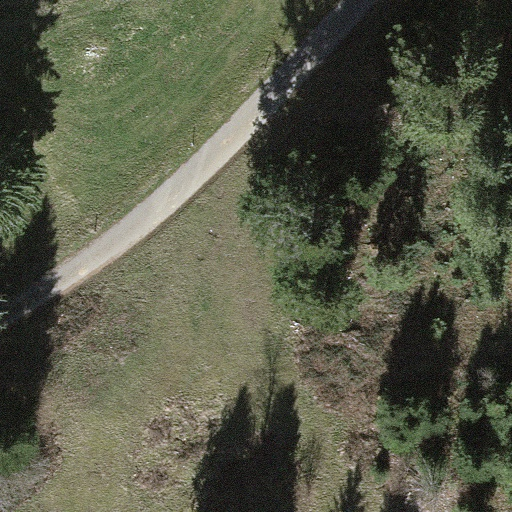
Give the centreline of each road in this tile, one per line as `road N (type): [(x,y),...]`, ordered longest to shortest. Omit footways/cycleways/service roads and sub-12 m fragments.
road 1 (track): [(288,103),(252,511)]
road 2 (track): [(288,103),(134,271),(0,358)]
road 3 (track): [(378,0),(288,103)]
